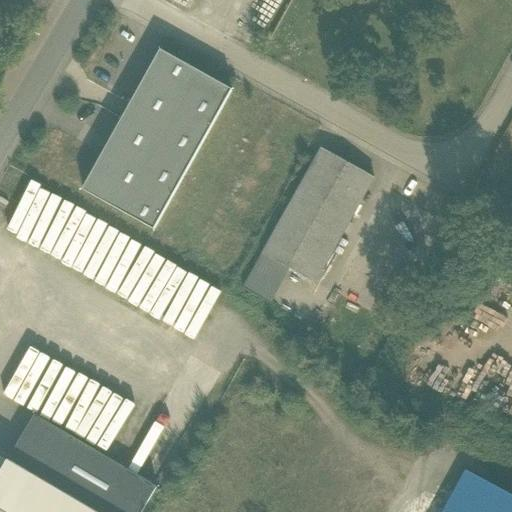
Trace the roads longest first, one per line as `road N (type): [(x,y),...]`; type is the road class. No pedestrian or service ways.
road 1 (residential): [(141,0),(459,177),(511,83)]
road 2 (residential): [(0,175),(256,326)]
road 3 (residential): [(0,137),(80,0)]
